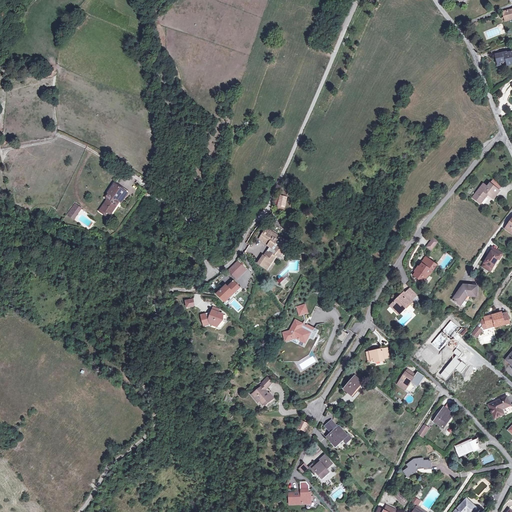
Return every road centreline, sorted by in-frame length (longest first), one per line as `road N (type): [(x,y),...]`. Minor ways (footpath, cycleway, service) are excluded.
road 1 (residential): [(502,129),(366,309),(364,330),(315,411)]
road 2 (track): [(223,260),(295,145),(355,0)]
road 3 (track): [(174,288),(156,298),(141,363),(153,423),(78,511)]
road 4 (residential): [(436,0),(472,54),(502,129)]
